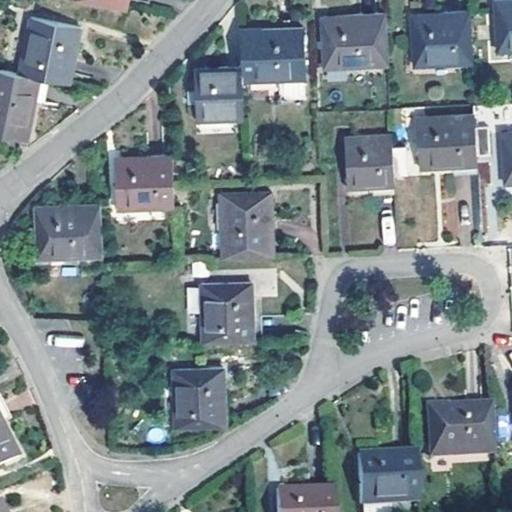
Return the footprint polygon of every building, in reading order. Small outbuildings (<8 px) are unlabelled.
[(76,0),(76,4),(125,14),(127,0),(76,0)] [(511,52),(511,1),(496,3),(499,54),(511,52)] [(391,63),(388,13),(325,16),(327,66),(391,63)] [(474,64),(471,14),(414,16),(417,67),(474,64)] [(32,19),(20,76),(49,82),(70,87),(82,35),(84,30),(32,19)] [(247,71),(248,83),(310,79),(307,19),(297,19),(298,30),(282,30),(245,32),(247,71)] [(282,30),(298,30),(297,19),(282,20),(282,30)] [(0,137),(27,143),(35,104),(39,89),(47,91),(49,82),(20,76),(0,71),(0,137)] [(248,83),(247,71),(201,72),(204,123),(250,121),(248,83)] [(47,91),(39,89),(35,104),(44,106),(47,91)] [(477,129),(476,116),(419,119),(421,169),(453,168),(467,167),(468,177),(479,176),(478,155),(477,129)] [(477,129),(478,155),(491,155),(489,129),(477,129)] [(511,133),(502,134),(504,185),(511,185),(511,133)] [(394,147),(394,135),(346,137),(348,188),(370,186),(371,196),(381,196),(381,186),(396,185),(395,177),(394,147)] [(407,147),(394,147),(395,177),(409,176),(407,147)] [(179,208),(177,158),(114,161),(115,183),(116,211),(179,208)] [(467,167),(453,168),(453,178),(468,177),(467,167)] [(381,196),(396,195),(396,185),(381,186),(381,196)] [(224,194),(225,259),(276,258),(276,194),(224,194)] [(104,261),(102,210),(38,212),(41,264),(104,261)] [(204,278),(204,342),(255,341),(255,326),(265,325),(264,314),(255,314),(254,277),(204,278)] [(187,313),(199,312),(198,286),(186,287),(187,313)] [(265,325),(255,326),(255,341),(265,341),(265,325)] [(227,368),(175,369),(177,427),(228,425),(227,368)] [(499,455),(495,404),(450,408),(430,410),(434,460),(499,455)] [(0,471),(16,464),(0,431),(0,410),(1,410),(0,407),(0,471)] [(0,427),(8,424),(1,410),(0,410),(0,427)] [(396,511),(396,506),(422,504),(417,454),(361,459),(365,511),(396,511)] [(336,511),(335,493),(278,499),(279,511),(336,511)]
